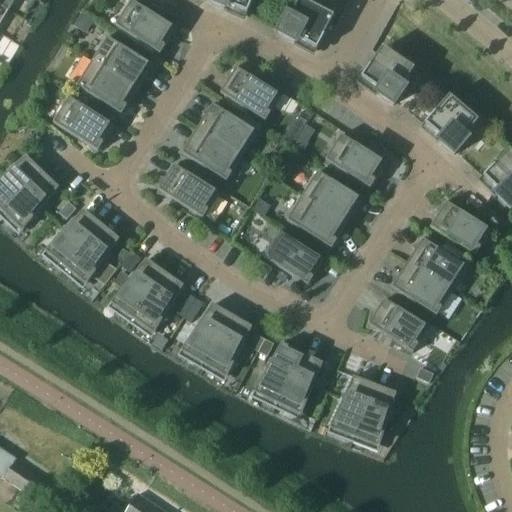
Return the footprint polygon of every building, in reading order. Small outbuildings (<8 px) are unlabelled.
[(0,0),(0,8),(8,13),(15,0),(0,0)] [(246,16),(252,0),(207,0),(206,3),(224,10),(226,7),(246,16)] [(316,52),(330,26),(334,19),(313,8),(315,4),(307,0),(300,0),(300,1),(299,0),(296,7),(289,19),(287,18),(277,35),(295,45),(296,42),(316,52)] [(172,43),(175,31),(163,29),(164,24),(130,2),(114,27),(159,56),(168,42),(172,43)] [(82,14),(74,27),(85,34),(93,20),(82,14)] [(91,64),(136,92),(144,79),(149,80),(151,68),(140,65),(140,61),(107,39),(91,64)] [(393,107),(394,104),(404,91),(401,89),(409,78),(415,67),(403,59),(401,62),(382,49),(360,80),(378,93),(376,96),(393,107)] [(128,105),(136,92),(91,64),(76,88),(109,109),(113,106),(120,116),(130,109),(128,105)] [(243,80),(236,70),(226,77),(228,81),(219,95),(264,123),(280,98),(246,77),(243,80)] [(453,157),(455,154),(466,142),(464,140),(473,129),(480,119),(469,110),(466,113),(449,98),(444,104),(424,126),(440,141),(438,143),(453,157)] [(107,146),(104,142),(113,128),(68,100),(52,125),(86,146),(90,143),(97,153),(107,146)] [(205,118),(196,131),(241,160),(257,135),(256,135),(259,129),(243,119),(240,125),(223,114),(219,117),(212,107),(202,114),(205,118)] [(226,184),(241,160),(196,131),(188,144),(184,143),(181,155),(193,157),(192,162),(226,184)] [(382,178),(384,169),(385,165),(373,163),(374,158),(340,137),(324,162),(369,191),(378,177),(382,178)] [(498,194),(495,197),(509,211),(511,208),(511,155),(509,152),(503,158),(482,179),(498,194)] [(0,217),(41,174),(25,158),(13,169),(0,181),(0,217)] [(218,196),(176,169),(173,167),(164,181),(160,180),(158,192),(169,195),(168,199),(202,221),(218,196)] [(41,174),(0,217),(0,219),(2,221),(10,229),(14,226),(18,225),(22,230),(23,231),(58,190),(41,174)] [(301,198),(346,227),(355,214),(359,214),(361,202),(350,200),(351,195),(317,174),(301,198)] [(338,240),(346,227),(301,198),(286,222),(319,244),(323,241),(330,251),(340,243),(338,240)] [(257,201),(251,210),(262,217),(269,208),(257,201)] [(453,214),(446,204),(436,212),(438,215),(429,229),(474,258),(490,233),(456,211),(453,214)] [(62,274),(100,227),(83,212),(46,251),(48,253),(48,252),(52,256),(53,260),(49,264),(59,272),(62,274)] [(100,227),(62,274),(65,277),(74,284),(78,280),(82,280),(86,283),(86,284),(87,285),(118,241),(100,227)] [(317,280),(314,277),(323,263),(278,234),(262,259),(296,281),(300,278),(307,287),(317,280)] [(406,265),(451,294),(467,270),(433,248),(429,251),(422,241),(412,249),(415,252),(406,265)] [(134,266),(138,260),(131,254),(127,260),(134,266)] [(128,325),(164,275),(145,262),(112,303),(113,304),(118,307),(119,311),(116,316),(125,323),(128,325)] [(436,318),(451,294),(406,265),(398,278),(394,278),(391,290),(403,292),(402,296),(436,318)] [(164,275),(128,325),(132,327),(142,334),(145,330),(149,329),(153,332),(155,334),(182,288),(164,275)] [(189,309),(195,301),(188,296),(183,305),(189,309)] [(195,301),(189,309),(196,313),(202,305),(195,301)] [(428,330),(383,301),(374,315),(370,314),(368,326),(379,329),(378,333),(412,355),(428,330)] [(408,305),(405,310),(428,325),(431,320),(408,305)] [(200,371),(231,318),(211,306),(182,351),(183,352),(183,351),(188,354),(189,358),(187,363),(197,369),(200,371)] [(231,318),(200,371),(204,373),(214,379),(217,374),(221,373),(226,376),(227,377),(251,330),(231,318)] [(255,337),(249,349),(257,353),(263,342),(255,337)] [(263,342),(257,353),(265,358),(271,346),(263,342)] [(274,411),(301,355),(281,346),(254,392),(256,393),(261,395),(262,399),(260,404),(271,409),(274,411)] [(301,355),(274,411),(278,412),(289,418),(291,413),(295,411),(300,414),(301,415),(322,365),(301,355)] [(336,378),(332,390),(340,393),(345,381),(336,378)] [(351,445),(374,387),(352,379),(330,428),(332,428),(337,430),(339,434),(337,439),(348,443),(351,445)] [(374,387),(351,445),(355,446),(366,450),(368,445),(372,444),(377,446),(379,446),(395,396),(374,387)] [(16,461),(0,449),(0,478),(28,498),(40,481),(14,464),(16,461)] [(160,511),(137,496),(126,511),(123,511),(113,504),(107,511),(160,511)]
